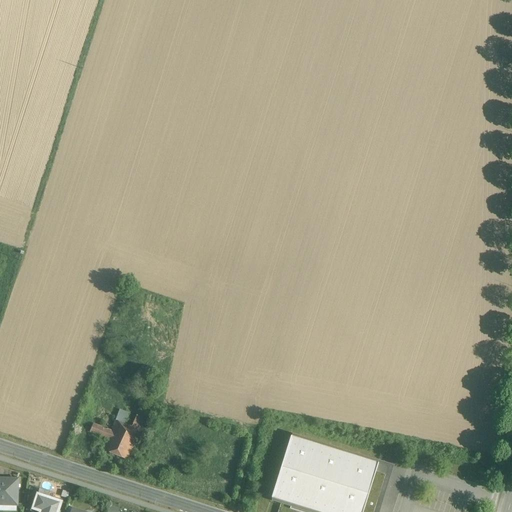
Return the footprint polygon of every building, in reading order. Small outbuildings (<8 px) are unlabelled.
[(143,404),(140,410),(150,415),(152,409),(143,404)] [(137,415),(145,419),(147,420),(150,415),(140,410),(137,415)] [(120,412),(116,421),(124,424),(128,415),(120,412)] [(137,422),(142,425),(145,419),(137,415),(132,427),(134,429),(137,422)] [(108,440),(107,441),(119,446),(121,441),(132,447),(140,431),(134,429),(132,427),(124,424),(116,421),(112,432),(93,424),(90,432),(108,440)] [(134,429),(140,431),(142,425),(137,422),(134,429)] [(377,464),(290,437),(271,499),(281,502),(277,511),(373,511),(385,476),(374,473),(377,464)] [(132,447),(121,441),(119,446),(107,441),(104,451),(127,460),(132,447)] [(0,479),(0,504),(16,504),(17,480),(0,479)] [(58,511),(61,502),(37,494),(31,511),(32,511),(58,511)]
